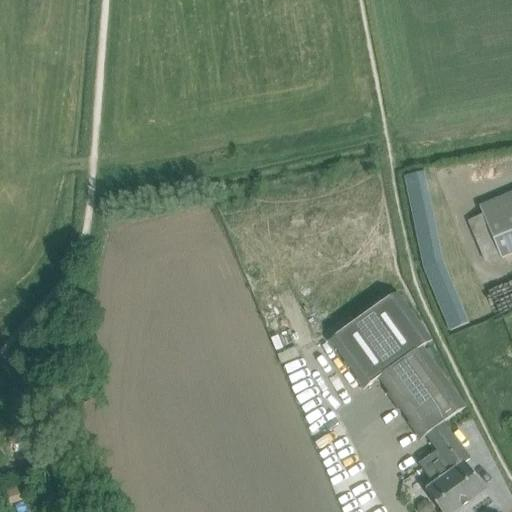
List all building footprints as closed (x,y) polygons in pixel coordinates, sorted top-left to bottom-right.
[(77,156),(78,112),(34,112),(33,155),(77,156)] [(474,137),(498,133),(496,124),(473,127),(474,137)] [(457,314),(429,170),(407,174),(435,318),(457,314)] [(0,246),(51,230),(33,175),(0,185),(0,246)] [(511,193),(481,206),(503,258),(511,254),(511,193)] [(427,492),(436,503),(441,511),(458,511),(487,492),(466,463),(470,461),(444,426),(467,407),(424,346),(432,340),(399,293),(330,343),(364,389),(377,380),(422,441),(428,437),(454,473),(427,492)] [(7,488),(12,503),(30,498),(25,483),(7,488)]
